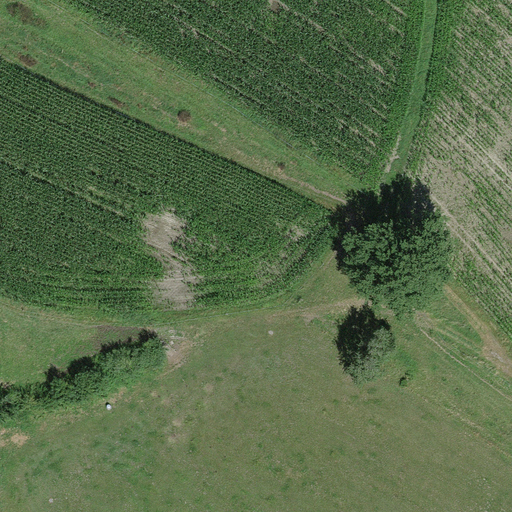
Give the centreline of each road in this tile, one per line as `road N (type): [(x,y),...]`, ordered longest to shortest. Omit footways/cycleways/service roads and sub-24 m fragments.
road 1 (track): [(379,245),(414,113),(431,0)]
road 2 (track): [(379,245),(511,362)]
